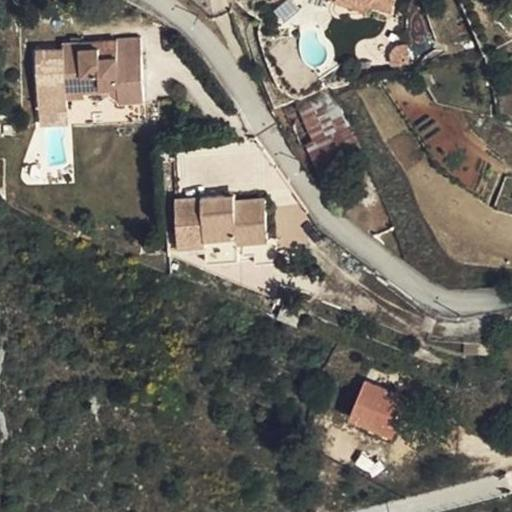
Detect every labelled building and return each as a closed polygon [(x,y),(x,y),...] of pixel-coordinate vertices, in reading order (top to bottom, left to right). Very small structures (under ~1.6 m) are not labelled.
[(339,0),(361,9),(364,1),(361,0),(339,0)] [(361,0),(364,1),(383,9),(387,0),(361,0)] [(130,91),(153,88),(148,41),(107,45),(107,36),(90,37),(90,33),(69,34),(73,88),(96,86),(96,80),(118,78),(130,91)] [(387,60),(405,57),(402,41),(397,41),(392,43),(388,46),(385,50),(387,60)] [(337,85),(297,100),(322,167),(362,153),(337,85)] [(248,228),(279,225),(275,182),(245,184),(245,179),(186,183),(189,215),(176,217),(178,238),(215,234),(216,248),(249,245),(248,228)] [(373,363),(358,398),(377,407),(399,418),(415,381),(373,363)] [(399,418),(377,407),(373,416),(395,426),(399,418)]
